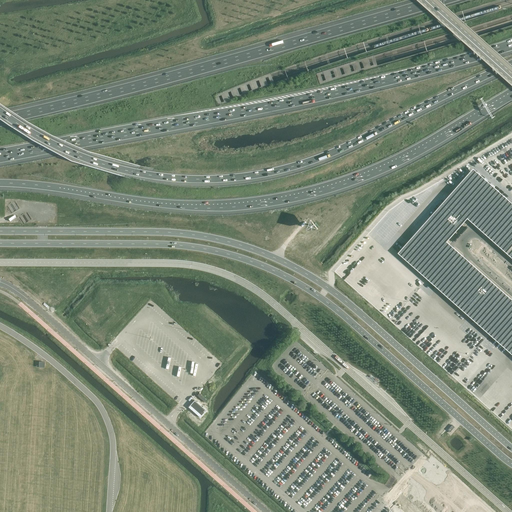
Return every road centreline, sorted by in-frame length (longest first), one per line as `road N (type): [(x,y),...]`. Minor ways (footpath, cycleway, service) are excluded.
road 1 (tertiary): [(0,244),(188,247),(271,270),(320,297),(511,465)]
road 2 (tertiary): [(511,448),(348,303),(276,258),(167,230),(0,229)]
road 3 (motorway): [(0,112),(47,143),(114,169),(236,178),(346,146),(511,63)]
road 4 (motorway): [(0,182),(156,203),(268,199),(384,164),(511,91)]
road 5 (motorway): [(0,155),(318,96),(511,44)]
road 6 (motorway): [(441,0),(0,118)]
road 7 (unclassified): [(394,412),(295,322),(226,275),(186,264),(0,261)]
road 8 (unclassified): [(0,282),(100,360),(267,511)]
road 9 (unknown): [(373,230),(496,339),(485,351)]
road 10 (unknown): [(352,254),(345,271),(463,376)]
road 11 (unknown): [(352,254),(475,363)]
road 12 (unknown): [(363,243),(485,351)]
road 13 (unknown): [(511,312),(397,208)]
road 14 (unknown): [(413,200),(511,290)]
